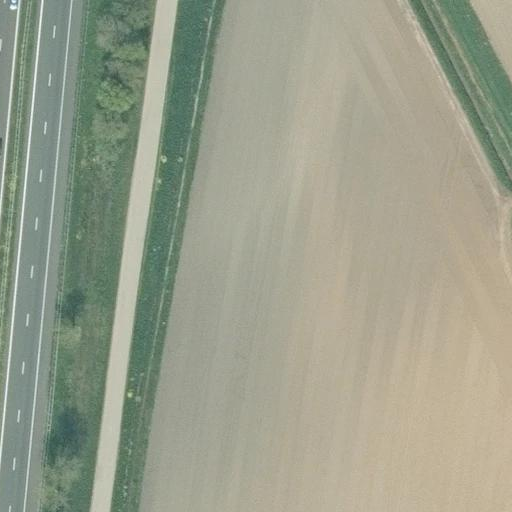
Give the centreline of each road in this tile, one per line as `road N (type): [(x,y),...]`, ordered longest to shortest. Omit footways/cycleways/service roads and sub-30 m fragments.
road 1 (unclassified): [(101,511),(167,0)]
road 2 (motorway): [(9,511),(57,0)]
